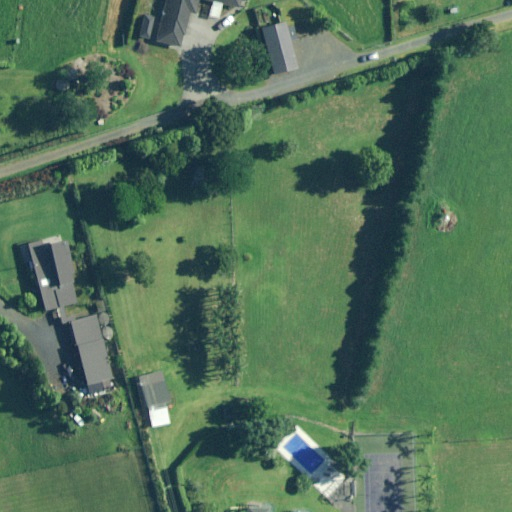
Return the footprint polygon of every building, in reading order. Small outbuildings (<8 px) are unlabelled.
[(166,0),(156,40),(183,47),(192,12),(196,13),(199,0),(207,0),(241,8),(242,0),(166,0)] [(296,64),(285,22),(262,28),(274,70),(296,64)] [(179,228),(158,225),(150,274),(171,277),(179,228)] [(42,246),(41,239),(26,243),(43,311),(78,302),(62,241),(42,246)] [(106,311),(97,313),(103,340),(113,338),(106,311)] [(95,313),(69,320),(85,384),(112,377),(95,313)] [(169,401),(161,371),(137,377),(150,426),(168,421),(163,402),(169,401)]
